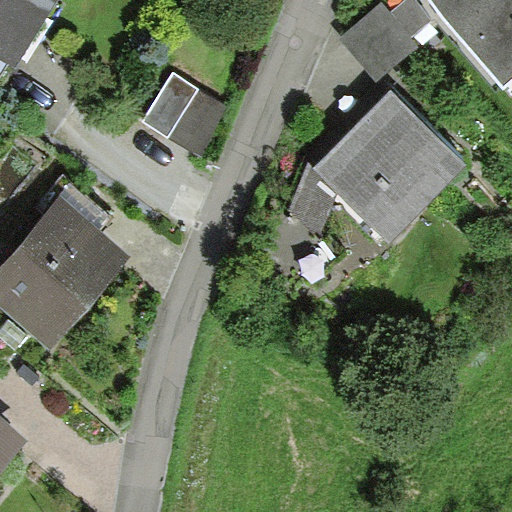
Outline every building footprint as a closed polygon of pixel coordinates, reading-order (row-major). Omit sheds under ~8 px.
[(0,0),(0,52),(8,58),(45,0),(0,0)] [(379,0),(377,0),(340,31),(377,74),(417,41),(409,31),(439,6),(504,82),(511,74),(511,0),(397,0),(387,9),(379,0)] [(223,102),(179,75),(150,121),(195,148),(223,102)] [(466,158),(389,82),(315,156),(392,232),(466,158)] [(109,250),(59,206),(0,272),(0,278),(47,320),(109,250)] [(0,444),(9,433),(0,425),(0,444)]
